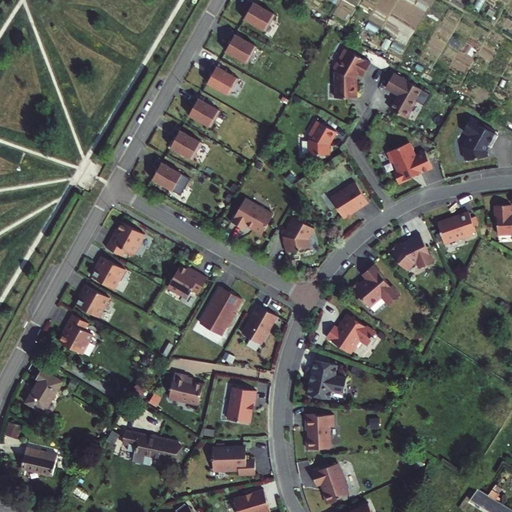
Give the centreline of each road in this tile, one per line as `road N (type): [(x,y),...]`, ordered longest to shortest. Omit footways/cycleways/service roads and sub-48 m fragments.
road 1 (residential): [(309,300),(338,258),(411,202),(511,181)]
road 2 (residential): [(0,388),(111,187)]
road 3 (residential): [(111,187),(309,300)]
road 4 (residential): [(296,511),(283,475),(278,407),(286,357),(309,300)]
road 5 (residential): [(111,187),(217,0)]
